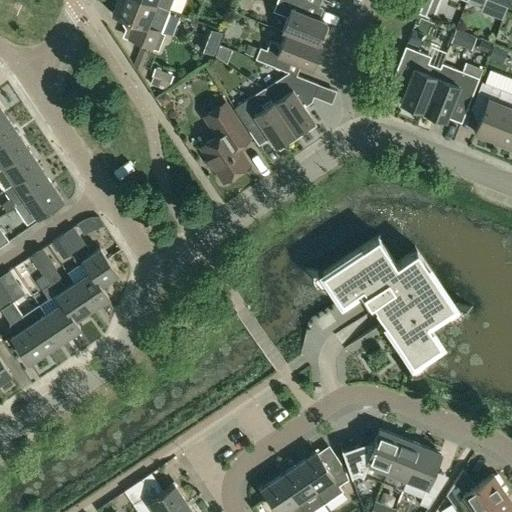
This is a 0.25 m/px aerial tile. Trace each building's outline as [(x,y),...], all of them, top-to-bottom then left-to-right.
[(127,38),(158,50),(164,33),(161,31),(169,10),(167,9),(145,0),(116,0),(111,13),(133,22),(127,38)] [(145,0),(167,9),(170,0),(145,0)] [(306,1),(304,0),(276,0),(272,11),(287,17),(281,31),(285,32),(316,44),(317,43),(320,34),(322,35),(325,33),(328,26),(326,23),(325,22),(325,21),(302,12),(306,1)] [(320,45),(317,43),(316,44),(285,32),(280,44),(269,40),(266,49),(260,47),(255,58),(288,72),(296,75),(300,64),(311,68),(320,45)] [(422,111),(436,76),(424,71),(430,55),(405,45),(393,75),(407,81),(399,102),(422,111)] [(489,57),(498,60),(503,49),(493,46),(489,57)] [(449,81),(436,76),(422,111),(445,120),(454,98),(468,104),(479,77),(455,68),(449,81)] [(318,83),(296,75),(288,72),(264,88),(297,137),(315,124),(312,120),(313,119),(304,106),(311,101),(318,83)] [(497,140),(511,101),(511,92),(481,81),(471,107),(482,112),(474,131),(497,140)] [(297,137),(264,88),(253,95),(252,95),(233,108),(249,131),(260,124),(274,145),(276,144),(279,148),(297,137)] [(511,101),(497,140),(511,146),(511,101)] [(223,180),(248,163),(237,146),(249,138),(225,102),(204,116),(217,135),(200,146),(207,157),(205,159),(211,168),(214,166),(223,180)] [(0,142),(17,131),(5,114),(0,117),(0,142)] [(0,166),(28,148),(17,131),(0,142),(0,166)] [(0,185),(3,189),(39,165),(28,148),(0,166),(0,185)] [(51,182),(39,165),(3,189),(9,198),(1,203),(7,211),(14,206),(29,196),(51,182)] [(62,199),(51,182),(29,196),(14,206),(26,224),(62,199)] [(63,232),(70,243),(89,271),(90,270),(100,285),(117,273),(99,247),(91,252),(73,226),(63,232)] [(0,228),(0,246),(8,241),(0,228)] [(63,233),(51,241),(62,257),(74,249),(63,233)] [(377,236),(322,273),(341,301),(361,288),(364,292),(362,293),(369,304),(371,303),(411,362),(440,343),(426,323),(453,304),(416,249),(395,263),(377,236)] [(55,267),(42,248),(30,255),(43,275),(55,267)] [(0,275),(0,282),(10,298),(22,290),(8,270),(0,275)] [(108,297),(100,285),(90,270),(89,271),(73,282),(91,308),(108,297)] [(74,320),(74,319),(91,308),(73,282),(65,287),(58,278),(49,284),(74,320)] [(27,324),(28,324),(10,298),(0,282),(0,308),(9,322),(8,330),(11,335),(10,336),(28,362),(45,350),(27,324)] [(44,313),(62,339),(80,327),(74,319),(74,320),(49,284),(41,289),(48,299),(39,305),(44,313)] [(44,313),(28,324),(27,324),(45,350),(62,339),(44,313)] [(0,381),(11,374),(0,357),(0,381)] [(358,470),(382,480),(399,436),(379,427),(373,443),(369,441),(366,448),(358,445),(342,451),(350,473),(358,470)] [(406,478),(419,443),(399,436),(382,480),(402,488),(406,478)] [(440,452),(419,443),(406,478),(427,487),(440,452)] [(316,450),(297,463),(324,503),(342,490),(338,485),(348,478),(344,467),(336,456),(324,463),(316,450)] [(310,511),(324,503),(297,463),(279,475),(304,511),(310,511)] [(439,488),(450,474),(441,467),(430,482),(439,488)] [(446,494),(456,509),(457,511),(474,511),(505,491),(493,473),(474,485),(463,468),(446,494)] [(150,472),(124,490),(133,503),(159,485),(150,472)] [(260,487),(276,511),(304,511),(279,475),(260,487)] [(147,501),(154,511),(171,511),(187,502),(174,483),(147,501)] [(435,495),(424,490),(419,503),(428,507),(435,495)] [(511,511),(511,501),(505,491),(474,511),(511,511)] [(392,511),(394,508),(389,506),(374,500),(368,511),(392,511)] [(193,511),(187,502),(171,511),(193,511)]
